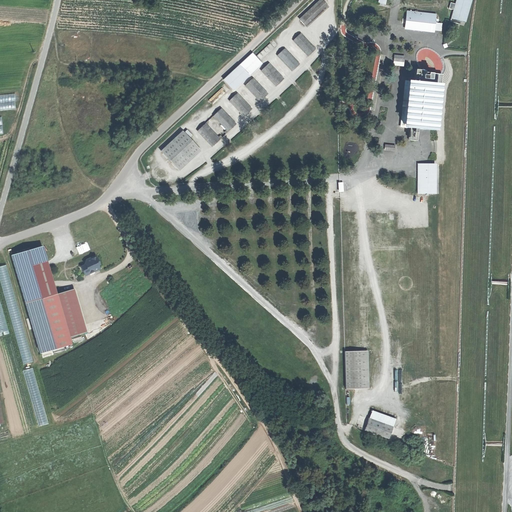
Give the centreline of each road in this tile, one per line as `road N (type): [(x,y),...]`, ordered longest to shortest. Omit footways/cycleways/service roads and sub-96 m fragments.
road 1 (unclassified): [(0,243),(104,201),(135,154),(296,0)]
road 2 (track): [(104,201),(264,427),(302,511)]
road 3 (unclassified): [(0,212),(56,0)]
